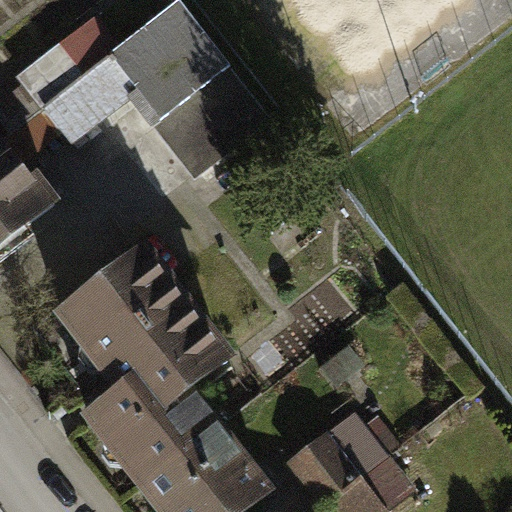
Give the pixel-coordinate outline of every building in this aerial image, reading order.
[(135,53),(48,119),(80,160),(139,115),(200,196),(284,132),(191,11),(135,53)] [(104,13),(18,79),(30,96),(1,118),(20,141),(48,119),(135,53),(104,13)] [(0,156),(20,141),(1,118),(0,115),(0,156)] [(20,141),(0,156),(0,263),(8,257),(15,266),(52,238),(45,229),(71,209),(20,141)] [(56,320),(117,395),(88,418),(147,489),(227,423),(205,396),(249,359),(153,241),(56,320)] [(349,347),(321,369),(338,391),(366,370),(349,347)] [(293,462),(327,507),(391,457),(404,447),(380,416),(367,426),(356,413),(293,462)] [(244,511),(278,485),(227,423),(147,489),(165,511),(244,511)] [(416,490),(391,457),(327,507),(331,511),(392,511),(391,510),(416,490)]
